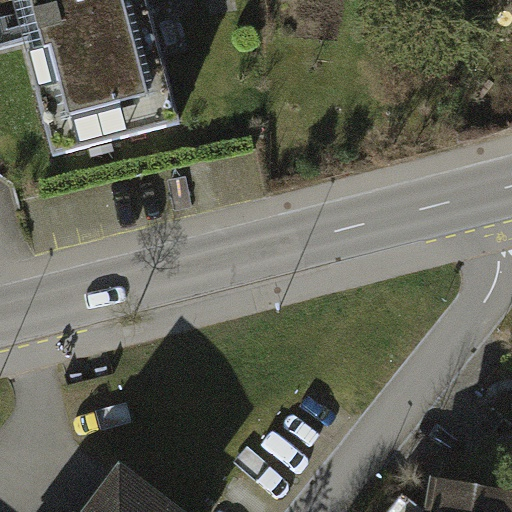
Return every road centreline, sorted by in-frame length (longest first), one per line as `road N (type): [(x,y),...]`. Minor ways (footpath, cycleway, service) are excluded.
road 1 (tertiary): [(507,192),(0,318)]
road 2 (residential): [(507,192),(501,256),(485,303),(319,511)]
